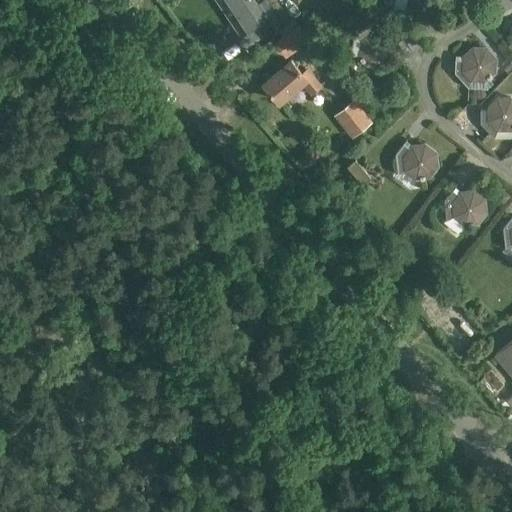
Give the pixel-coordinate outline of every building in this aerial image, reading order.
[(233,0),(225,6),(242,33),(257,25),(267,18),(258,5),(255,0),(233,0)] [(407,0),(405,9),(410,17),(413,21),(427,24),(440,16),(442,2),(440,0),(407,0)] [(262,2),(258,5),(267,18),(271,16),(266,9),(262,2)] [(299,24),(276,42),(287,56),(309,39),(299,24)] [(387,34),(383,33),(384,27),(371,24),(354,35),(361,39),(358,53),(365,65),(380,68),(392,60),(394,46),(387,34)] [(468,87),(471,80),(485,81),(497,72),(498,57),(487,46),(473,45),(462,55),(462,59),(456,59),(455,72),(468,87)] [(308,78),(302,71),(292,59),(264,82),(279,101),(301,83),(308,78)] [(501,65),(507,73),(511,68),(511,63),(508,59),(501,65)] [(308,67),(302,71),(308,78),(301,83),(311,94),(323,85),(308,67)] [(495,137),(497,130),(511,130),(511,129),(511,96),(497,95),(487,106),(487,109),(480,109),(480,123),(495,137)] [(373,121),(356,99),(335,115),(352,137),(373,121)] [(411,144),(409,147),(404,143),(395,154),(398,173),(404,170),(416,179),(431,178),(439,166),(438,151),(426,142),(411,144)] [(304,155),(307,159),(312,160),(318,158),(319,152),(316,148),(311,146),(307,148),(305,150),(304,155)] [(356,158),(347,166),(363,184),(371,177),(356,158)] [(446,220),(453,216),(464,225),(478,224),(488,212),(486,197),(474,188),(460,190),(457,193),(452,189),(444,200),(446,220)] [(510,195),(501,189),(498,193),(499,200),(504,204),(510,195)] [(505,247),(511,244),(511,217),(503,227),(505,247)] [(458,249),(465,241),(452,231),(445,239),(458,249)] [(398,256),(414,251),(410,238),(394,244),(398,256)] [(511,339),(494,355),(511,375),(511,339)]
